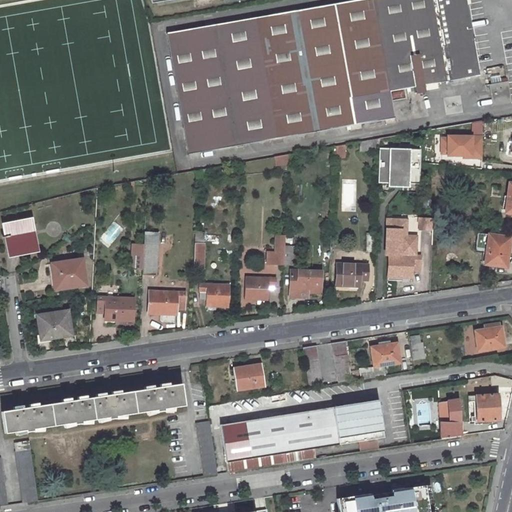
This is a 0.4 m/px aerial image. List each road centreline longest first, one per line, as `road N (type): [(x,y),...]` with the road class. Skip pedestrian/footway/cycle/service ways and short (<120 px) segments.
road 1 (unclassified): [(21,370),(511,297)]
road 2 (residential): [(511,445),(72,511)]
